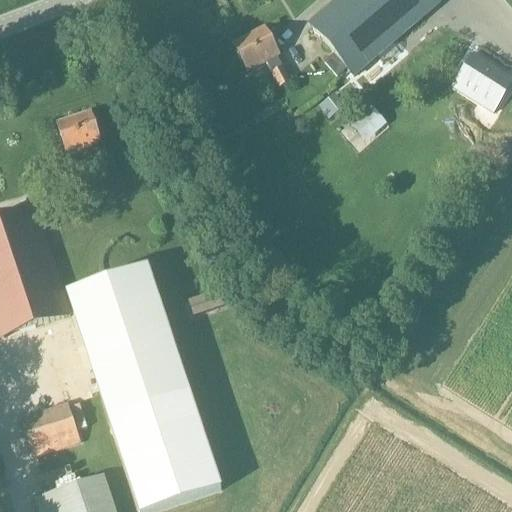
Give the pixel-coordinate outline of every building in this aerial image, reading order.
[(352,79),(440,4),(436,0),(335,0),(306,26),(332,57),(323,64),(336,79),(344,71),(352,79)] [(289,84),(276,58),(278,57),(263,30),(232,47),(246,74),(265,64),(278,90),(289,84)] [(492,115),(511,83),(511,78),(473,54),(450,89),(492,115)] [(90,114),(56,126),(65,155),(87,148),(90,159),(88,160),(93,175),(106,171),(101,155),(99,155),(95,145),(100,144),(90,114)] [(0,341),(70,318),(36,214),(34,208),(0,219),(0,341)] [(189,395),(147,269),(67,296),(109,422),(189,395)] [(189,395),(109,422),(139,511),(154,511),(221,490),(189,395)] [(66,405),(62,407),(61,402),(49,406),(50,411),(20,421),(34,460),(65,449),(79,444),(66,405)] [(37,511),(114,511),(103,478),(34,501),(37,511)]
